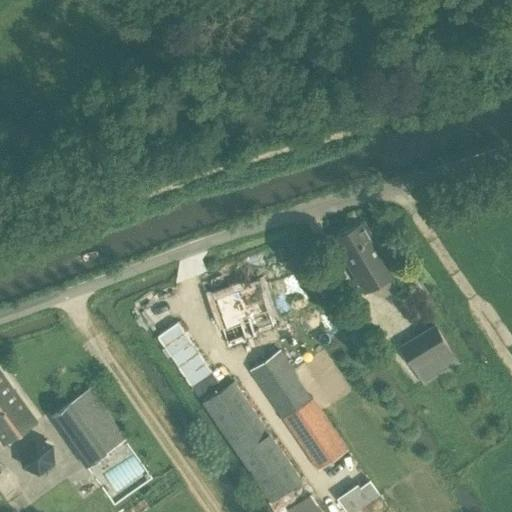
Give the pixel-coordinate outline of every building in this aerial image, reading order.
[(364,219),(333,238),(364,289),(395,271),(364,219)] [(240,292),(238,288),(215,297),(226,326),(249,317),(249,316),(269,309),(260,285),(240,292)] [(460,362),(436,323),(400,345),(424,384),(460,362)] [(347,447),(280,348),(250,368),(318,467),(347,447)] [(0,369),(0,434),(5,441),(36,418),(0,369)] [(271,499),(301,478),(234,379),(203,400),(271,499)] [(50,414),(85,464),(123,437),(88,387),(50,414)] [(348,511),(351,511),(379,494),(369,480),(360,486),(358,483),(338,496),(348,511)] [(324,511),(311,492),(288,508),(290,511),(324,511)]
